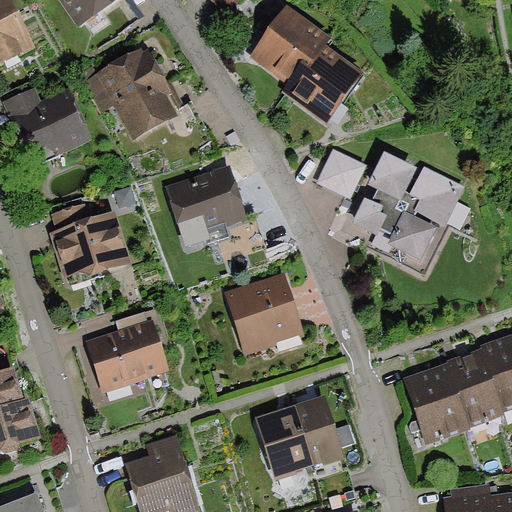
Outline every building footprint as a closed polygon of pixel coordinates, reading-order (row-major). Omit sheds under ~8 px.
[(0,0),(0,62),(30,48),(6,0),(0,0)] [(57,0),(71,24),(112,0),(57,0)] [(209,0),(222,10),(230,0),(209,0)] [(287,10),(252,57),(290,85),(325,38),(287,10)] [(321,44),(286,91),(324,120),(359,73),(321,44)] [(140,49),(86,80),(103,110),(113,105),(133,139),(176,115),(165,95),(171,92),(149,51),(143,54),(140,49)] [(33,164),(88,139),(67,94),(38,107),(32,93),(6,106),(33,164)] [(360,168),(330,155),(317,184),(347,197),(360,168)] [(458,189),(385,156),(354,224),(427,257),(458,189)] [(231,165),(166,186),(186,248),(205,241),(207,246),(232,238),(229,226),(249,219),(231,165)] [(51,236),(67,281),(126,260),(111,216),(88,224),(82,208),(52,218),(57,234),(51,236)] [(285,274),(225,294),(245,355),(305,336),(285,274)] [(88,344),(101,389),(164,370),(147,314),(115,323),(119,335),(88,344)] [(483,350),(507,413),(511,410),(511,335),(482,345),(483,350)] [(483,350),(449,362),(472,426),(507,413),(483,350)] [(449,362),(402,379),(426,443),(472,426),(449,362)] [(14,371),(0,375),(0,412),(24,406),(14,371)] [(294,406),(313,465),(323,462),(324,466),(345,459),(324,396),(294,406)] [(30,404),(0,412),(0,450),(40,439),(30,404)] [(294,406),(257,419),(276,481),(297,474),(296,471),(313,465),(294,406)] [(126,464),(143,511),(166,511),(169,511),(202,511),(177,439),(149,448),(151,455),(126,464)] [(450,497),(443,498),(445,511),(492,511),(490,496),(489,484),(449,489),(450,497)] [(0,511),(42,511),(35,493),(0,507),(0,511)] [(511,511),(511,493),(490,496),(492,511),(511,511)]
